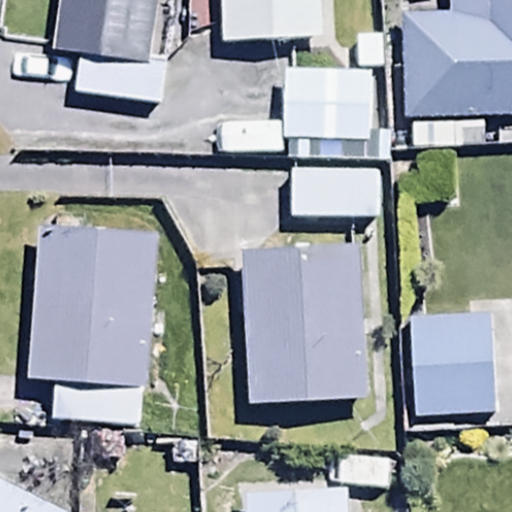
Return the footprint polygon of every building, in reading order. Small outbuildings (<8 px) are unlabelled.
[(62,0),(54,62),(82,66),(76,106),(161,118),(167,75),(152,73),(162,0),(62,0)] [(221,0),(223,56),(321,53),(318,0),(221,0)] [(406,27),(406,133),(511,131),(511,0),(450,0),(450,26),(406,27)] [(374,84),(285,83),(284,154),(372,156),(374,84)] [(380,181),(292,179),(291,231),(379,233),(380,181)] [(154,404),(157,254),(36,251),(33,399),(56,399),(55,440),(140,442),(141,403),(154,404)] [(363,263),(241,268),(247,420),(369,415),(363,263)] [(492,325),(411,327),(414,428),(495,425),(492,325)] [(35,511),(0,494),(0,511),(35,511)]
